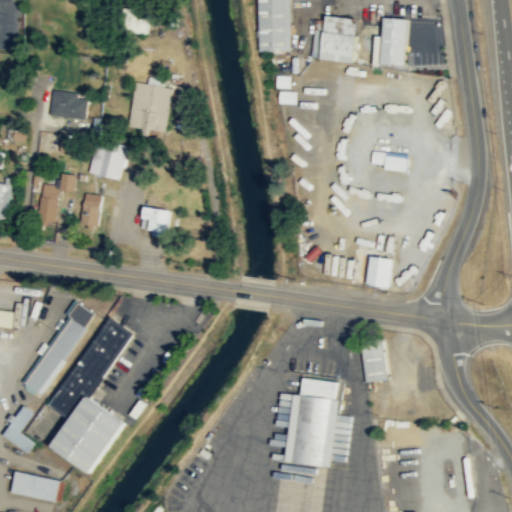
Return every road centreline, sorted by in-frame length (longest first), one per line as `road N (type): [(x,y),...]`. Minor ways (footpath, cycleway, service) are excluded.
road 1 (tertiary): [(457,0),(478,175),(440,302),(462,387),(511,458)]
road 2 (track): [(244,0),(290,297)]
road 3 (tertiary): [(272,294),(511,322)]
road 4 (tertiary): [(0,256),(237,289)]
